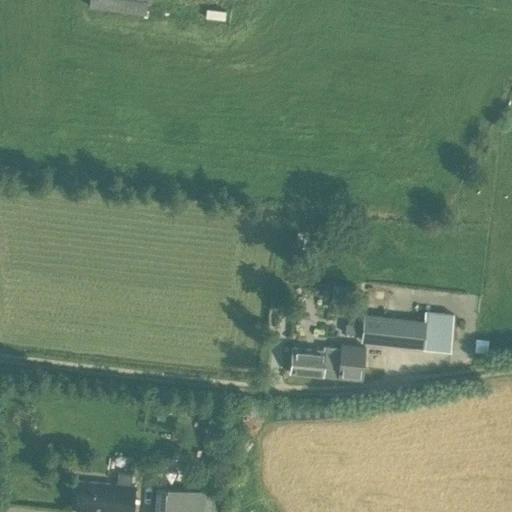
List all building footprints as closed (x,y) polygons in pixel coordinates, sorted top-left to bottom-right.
[(89,0),(89,9),(145,16),(146,0),(89,0)] [(364,314),(361,341),(449,351),(452,313),(425,311),(424,321),(364,314)] [(344,333),(354,334),(356,324),(345,322),(344,333)] [(291,347),(288,372),(360,379),(361,350),(322,346),(322,350),(291,347)] [(178,473),(179,462),(155,461),(155,472),(178,473)] [(78,481),(74,511),(131,511),(134,486),(78,481)] [(155,487),(153,511),(215,511),(217,493),(155,487)]
